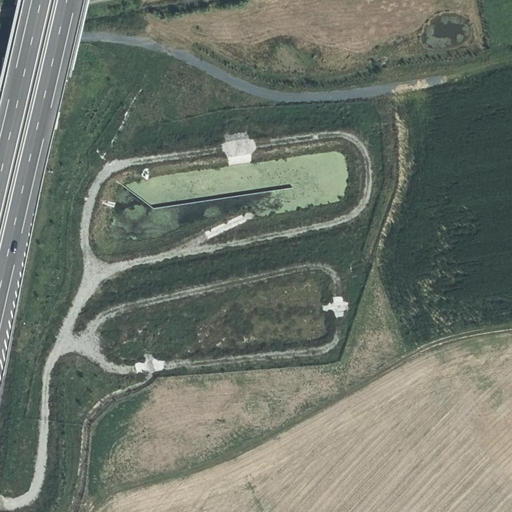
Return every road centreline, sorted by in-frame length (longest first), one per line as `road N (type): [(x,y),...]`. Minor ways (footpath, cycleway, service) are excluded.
road 1 (track): [(0,47),(118,35),(278,94),(511,65)]
road 2 (track): [(425,348),(235,457),(107,493),(88,511)]
road 3 (motorway): [(0,275),(62,0)]
road 4 (motorway): [(35,0),(0,160)]
road 5 (track): [(84,34),(136,93),(115,157)]
